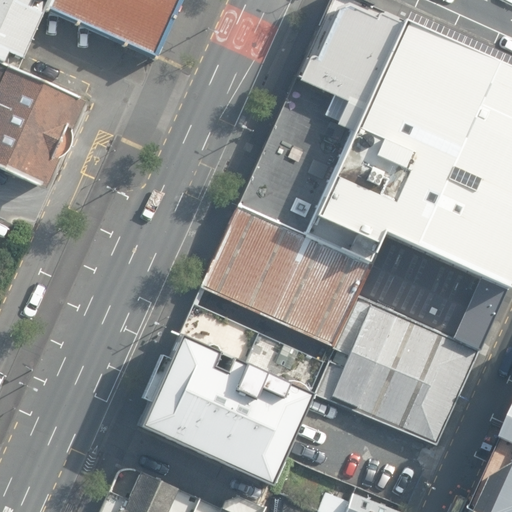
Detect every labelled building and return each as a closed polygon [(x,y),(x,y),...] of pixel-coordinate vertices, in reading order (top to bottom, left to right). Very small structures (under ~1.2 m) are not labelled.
[(178,0),(0,0),(0,59),(18,68),(43,9),(47,10),(48,7),(153,56),(178,0)] [(399,20),(352,0),(325,0),(283,98),(347,129),(399,20)] [(511,277),(511,68),(399,20),(347,129),(297,232),(366,261),(378,236),(509,286),(511,277)] [(0,167),(38,184),(39,183),(45,185),(59,157),(61,155),(64,153),(66,151),(68,148),(71,144),(72,139),(72,134),(72,130),(71,127),(84,99),(78,97),(79,95),(18,68),(0,59),(0,167)] [(347,129),(283,98),(235,205),(297,232),(347,129)] [(297,232),(235,205),(198,288),(329,344),(366,261),(297,232)] [(509,286),(378,236),(366,261),(307,393),(432,447),(509,286)] [(305,387),(179,331),(138,423),(264,479),(305,387)] [(511,511),(511,442),(484,506),(497,511),(511,511)] [(165,511),(172,487),(136,471),(116,511),(165,511)] [(396,511),(397,511),(348,493),(339,511),(396,511)]
